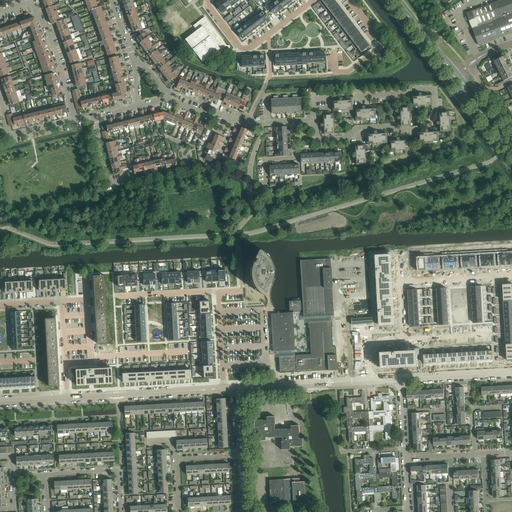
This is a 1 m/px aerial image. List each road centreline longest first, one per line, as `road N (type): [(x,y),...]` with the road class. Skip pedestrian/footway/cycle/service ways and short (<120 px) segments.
road 1 (tertiary): [(66,398),(223,389)]
road 2 (tertiary): [(235,388),(378,380)]
road 3 (residential): [(207,0),(240,45),(314,0)]
road 4 (residential): [(169,100),(245,124),(293,121)]
road 5 (residential): [(74,120),(33,1)]
